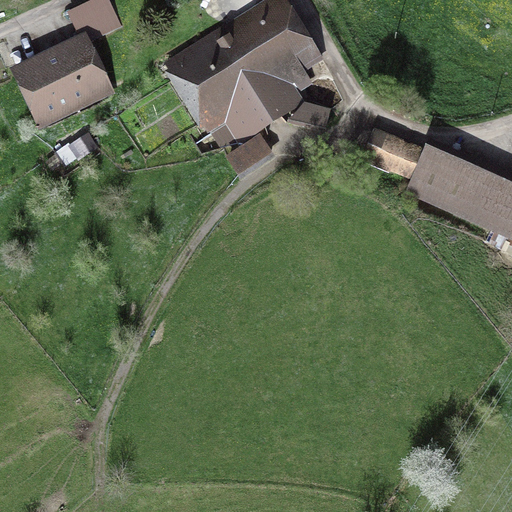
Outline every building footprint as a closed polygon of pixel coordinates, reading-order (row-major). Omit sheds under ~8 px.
[(307,84),(294,63),(314,50),(286,5),(182,70),(214,122),(224,116),(239,141),(302,103),(295,92),(307,84)] [(43,119),(105,90),(83,44),(22,74),(43,119)] [(328,112),(306,105),(292,117),(323,127),(328,112)] [(422,154),(377,136),(368,158),(413,176),(422,154)] [(268,154),(258,138),(227,157),(237,174),(268,154)] [(511,193),(426,155),(410,192),(510,237),(511,233),(511,193)]
